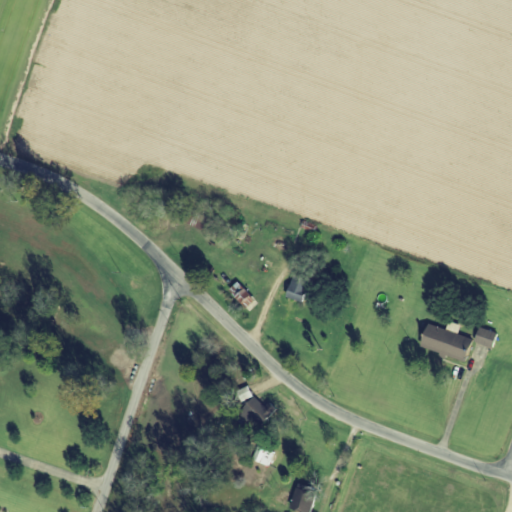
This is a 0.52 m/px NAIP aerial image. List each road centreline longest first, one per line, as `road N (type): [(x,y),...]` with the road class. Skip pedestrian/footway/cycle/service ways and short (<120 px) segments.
road 1 (residential): [(511,475),(327,409),(242,343),(113,218),(46,174),(0,159)]
road 2 (residential): [(100,511),(182,280)]
